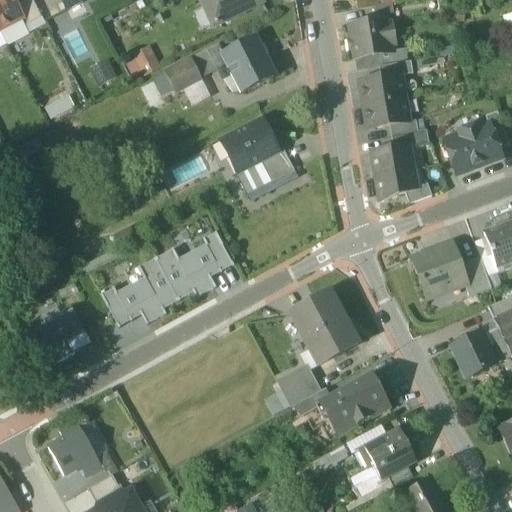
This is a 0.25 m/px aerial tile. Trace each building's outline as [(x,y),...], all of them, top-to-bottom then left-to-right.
[(0,0),(0,33),(6,45),(28,34),(24,27),(21,19),(22,19),(14,5),(11,0),(0,0)] [(21,19),(24,27),(41,18),(31,0),(23,0),(14,5),(22,19),(21,19)] [(66,10),(80,3),(78,0),(68,0),(63,3),(66,10)] [(200,0),(205,8),(215,27),(264,2),(263,0),(200,0)] [(355,0),(358,10),(381,6),(380,0),(355,0)] [(202,34),(215,27),(205,8),(192,15),(202,34)] [(510,43),(511,42),(511,16),(503,19),(510,43)] [(353,51),(355,60),(357,60),(377,56),(390,54),(389,46),(394,45),(391,25),(386,26),(385,21),(349,27),(352,41),(355,41),(356,50),(353,51)] [(232,77),(241,95),(274,79),(254,39),(222,56),(227,67),(218,72),(223,82),(232,77)] [(217,47),(191,61),(201,81),(218,72),(227,67),(222,56),(217,47)] [(136,60),(144,74),(156,67),(149,53),(136,60)] [(357,60),(359,71),(378,68),(379,68),(377,56),(357,60)] [(173,93),(174,94),(182,90),(201,81),(191,61),(164,75),(173,93)] [(400,77),(400,78),(412,75),(410,63),(379,68),(378,68),(380,80),(400,77)] [(163,99),(173,93),(164,75),(153,81),(163,99)] [(358,84),(363,107),(404,100),(400,78),(400,77),(380,80),(358,84)] [(210,99),(201,81),(182,90),(191,109),(210,99)] [(408,123),(404,100),(363,107),(367,131),(389,127),(408,124),(408,123)] [(489,127),(498,152),(509,148),(504,132),(497,114),(484,119),(488,127),(489,127)] [(223,141),(240,174),(260,164),(279,154),(278,153),(262,121),(223,141)] [(415,122),(408,123),(408,124),(389,127),(391,139),(418,134),(415,122)] [(428,124),(430,140),(446,137),(443,122),(428,124)] [(444,143),(456,176),(501,159),(498,152),(489,127),(488,127),(478,131),(476,128),(459,134),(461,137),(444,143)] [(391,139),(393,150),(408,148),(408,149),(429,145),(426,133),(418,134),(391,139)] [(371,154),(375,178),(412,171),(408,149),(408,148),(393,150),(371,154)] [(260,164),(271,183),(293,172),(282,150),(278,153),(279,154),(260,164)] [(263,187),(271,183),(260,164),(240,174),(235,176),(240,186),(258,177),(263,187)] [(415,190),(412,171),(375,178),(379,204),(404,195),(416,190),(415,190)] [(245,196),(263,187),(258,177),(240,186),(245,196)] [(431,198),(427,185),(415,190),(416,190),(404,195),(408,206),(431,198)] [(486,240),(497,269),(511,263),(511,225),(484,236),(486,240)] [(205,247),(178,262),(172,252),(170,252),(171,253),(157,261),(156,260),(155,261),(178,304),(180,303),(179,302),(193,295),(196,301),(197,300),(197,299),(213,290),(214,291),(215,290),(209,278),(218,273),(220,276),(222,275),(210,254),(220,248),(221,249),(222,248),(215,235),(214,236),(214,237),(204,242),(204,241),(202,242),(205,247)] [(499,275),(497,269),(486,240),(474,244),(479,259),(487,279),(499,275)] [(411,262),(425,299),(463,285),(465,284),(458,266),(451,247),(449,248),(450,250),(432,257),(432,255),(411,262)] [(222,275),(234,268),(222,248),(221,249),(220,248),(210,254),(222,275)] [(449,248),(432,255),(432,257),(450,250),(449,248)] [(463,285),(469,299),(491,291),(487,279),(479,259),(458,266),(465,284),(463,285)] [(101,297),(100,298),(107,311),(109,310),(108,309),(118,303),(130,325),(132,324),(130,321),(139,316),(146,328),(148,327),(147,326),(164,318),(166,317),(163,312),(176,304),(176,305),(178,304),(155,261),(153,262),(153,263),(139,270),(137,271),(143,281),(116,296),(113,291),(111,292),(112,292),(102,298),(101,297)] [(511,263),(497,269),(499,275),(511,269),(511,263)] [(317,349),(325,364),(357,346),(357,345),(357,346),(329,295),(329,294),(289,316),(310,353),(317,349)] [(511,299),(488,310),(493,321),(511,312),(511,299)] [(107,311),(118,331),(130,325),(118,303),(108,309),(109,310),(107,311)] [(56,365),(56,367),(74,357),(74,355),(68,346),(85,337),(72,312),(37,331),(43,342),(56,365)] [(511,312),(493,321),(504,343),(511,338),(511,312)] [(495,366),(511,359),(504,343),(493,321),(477,329),(495,366)] [(451,349),(466,381),(495,366),(477,329),(459,338),(462,344),(451,349)] [(68,346),(74,355),(90,346),(85,337),(68,346)] [(28,351),(40,374),(56,365),(43,342),(28,351)] [(317,349),(310,353),(301,357),(307,368),(309,372),(325,364),(317,349)] [(300,404),(304,402),(321,393),(309,372),(307,368),(286,379),(300,404)] [(290,409),(293,408),(300,404),(286,379),(276,384),(290,409)] [(325,417),(337,438),(388,410),(377,389),(375,389),(370,379),(331,401),(321,407),(322,408),(326,416),(325,417)] [(325,391),(321,393),(304,402),(310,414),(322,408),(321,407),(331,401),(325,391)] [(304,402),(300,404),(293,408),(300,420),(310,414),(304,402)] [(511,457),(511,423),(507,426),(507,427),(497,431),(510,458),(511,457)] [(79,432),(75,425),(59,434),(63,441),(47,450),(63,478),(79,469),(95,460),(79,432)] [(79,432),(95,460),(107,453),(91,425),(79,432)] [(373,469),(380,482),(387,479),(407,469),(416,464),(399,432),(358,453),(368,472),(373,469)] [(95,460),(79,469),(85,479),(101,470),(95,460)] [(387,479),(393,490),(412,479),(407,469),(387,479)] [(111,478),(87,492),(96,507),(120,493),(111,478)] [(395,502),(400,511),(447,511),(431,482),(395,502)] [(0,511),(15,511),(0,485),(0,511)] [(96,511),(140,511),(130,493),(96,511)] [(256,511),(252,503),(235,511),(256,511)]
